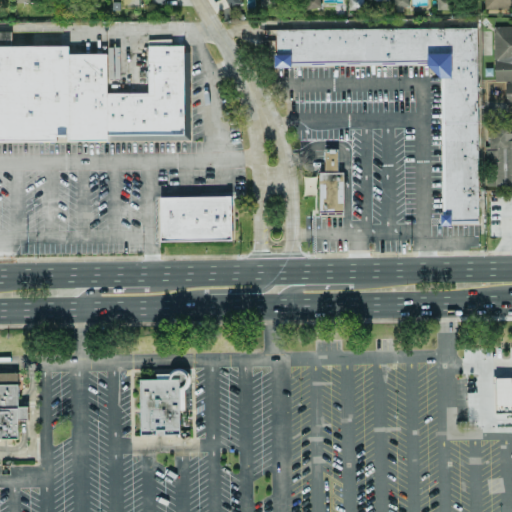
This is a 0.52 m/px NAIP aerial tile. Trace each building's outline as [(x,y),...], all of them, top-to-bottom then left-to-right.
[(303,0),(305,9),(320,6),(318,0),(303,0)] [(388,0),(347,0),(347,10),(363,10),(362,0),(373,0),(374,1),(389,1),(388,0)] [(408,8),(408,0),(391,0),(392,7),(408,8)] [(511,0),(483,0),(483,9),(511,8),(511,0)] [(494,82),(504,81),(505,105),(509,105),(509,120),(511,120),(511,26),(492,27),(494,82)] [(441,72),(447,72),(447,53),(430,53),(430,59),(274,62),(274,30),(474,27),(477,218),(443,218),(441,72)] [(0,141),(53,142),(54,135),(66,135),(66,142),(107,142),(104,134),(106,94),(105,54),(65,54),(66,46),(8,45),(9,33),(0,32),(0,141)] [(182,45),(187,53),(186,139),(107,142),(104,134),(106,94),(146,92),(145,44),(182,45)] [(495,162),(495,186),(511,185),(511,132),(509,133),(509,127),(487,127),(487,162),(495,162)] [(337,149),(323,149),(324,171),(337,171),(337,149)] [(318,172),(319,213),(343,213),(343,172),(318,172)] [(316,177),(304,177),(303,195),(316,195),(316,177)] [(157,198),(229,196),(230,241),(158,243),(157,198)] [(180,388),(178,388),(179,435),(139,436),(139,379),(170,380),(170,377),(171,375),(173,373),(176,372),(178,371),(181,371),(183,373),(185,374),(186,377),(187,380),(186,382),(184,385),(182,387),(180,388)] [(494,378),(495,410),(511,409),(511,382),(510,382),(510,378),(494,378)] [(0,438),(0,384),(17,384),(17,395),(17,406),(17,419),(18,438),(0,438)] [(17,406),(27,406),(27,419),(17,419),(17,406)]
